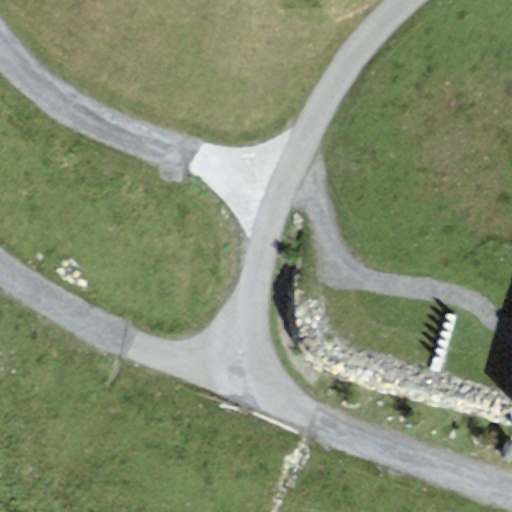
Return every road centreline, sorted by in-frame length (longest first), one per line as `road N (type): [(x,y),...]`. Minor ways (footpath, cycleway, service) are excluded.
road 1 (track): [(280,177),(248,367),(441,456),(511,477)]
road 2 (track): [(0,29),(15,53),(96,111),(280,177)]
road 3 (track): [(248,367),(127,338),(0,255)]
road 4 (track): [(407,0),(331,86),(280,177)]
